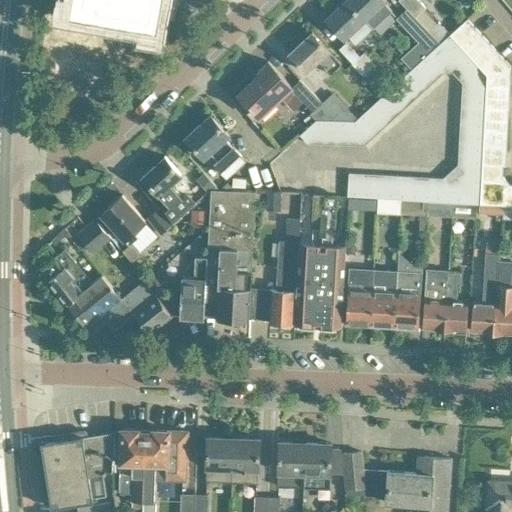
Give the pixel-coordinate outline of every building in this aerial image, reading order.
[(71,0),(70,11),(85,14),(88,15),(88,14),(99,16),(99,17),(102,17),(113,19),(116,20),(116,19),(127,21),(130,22),(141,23),(141,24),(143,24),(146,24),(158,26),(161,12),(162,9),(161,9),(162,0),(71,0)] [(373,28),(365,20),(364,20),(346,0),(326,19),(325,18),(324,19),(343,40),(347,36),(356,45),(373,28)] [(345,0),(346,0),(364,20),(365,20),(386,0),(345,0)] [(398,0),(391,6),(415,32),(411,35),(429,54),(432,51),(440,43),(429,31),(415,17),(398,0)] [(398,0),(415,17),(426,7),(418,0),(398,0)] [(458,43),(476,27),(467,18),(449,34),(458,43)] [(429,31),(440,43),(449,34),(439,22),(429,31)] [(465,51),(483,35),(476,27),(458,43),(465,51)] [(289,53),(306,72),(318,60),(330,74),(341,64),(312,32),(289,53)] [(453,63),(466,52),(465,51),(458,43),(449,34),(440,43),(432,51),(443,63),(453,63)] [(473,60),(491,44),(483,35),(465,51),(466,52),(473,60)] [(352,63),(364,76),(376,64),(365,52),(360,56),(347,42),(340,48),(353,63),(352,63)] [(481,68),(498,52),(491,44),(473,60),(480,67),(481,68)] [(443,73),(443,63),(432,51),(429,54),(418,64),(434,81),(443,73)] [(462,83),(480,67),(473,60),(466,52),(453,63),(453,72),(462,83)] [(511,66),(498,52),(481,68),(487,75),(511,76),(511,66)] [(248,107),(252,112),(253,110),(260,117),(291,88),(292,87),(268,61),(258,71),(260,73),(238,94),(249,106),(248,107)] [(434,81),(418,64),(409,72),(425,90),(434,81)] [(487,75),(481,68),(480,67),(462,83),(462,95),(485,97),(486,86),(487,75)] [(425,90),(409,72),(400,80),(416,98),(425,90)] [(510,87),(511,76),(487,75),(486,86),(510,87)] [(301,78),(292,87),(291,88),(302,100),(314,111),(323,102),(301,78)] [(416,98),(400,80),(391,88),(407,106),(416,98)] [(509,98),(510,87),(486,86),(485,97),(509,98)] [(407,106),(391,88),(382,96),(398,114),(407,106)] [(333,93),(323,102),(324,102),(340,120),(355,120),(357,119),(333,93)] [(485,108),(485,97),(462,95),(461,107),(485,109),(485,108)] [(398,114),(382,96),(373,104),(389,122),(398,114)] [(509,109),(509,98),(485,97),(485,108),(509,109)] [(340,120),(324,102),(323,102),(314,111),(311,114),(317,119),(340,120)] [(389,122),(373,104),(364,112),(380,130),(389,122)] [(484,121),(484,119),(485,109),(461,107),(460,119),(484,121)] [(508,120),(509,109),(485,108),(485,109),(484,119),(508,120)] [(380,130),(364,112),(355,120),(372,138),(380,130)] [(185,138),(203,157),(224,138),(229,134),(225,130),(224,130),(221,128),(222,126),(219,123),(220,122),(214,115),(213,117),(210,114),(185,138)] [(483,133),(484,130),(484,121),(460,119),(460,131),(483,133)] [(508,132),(508,120),(484,119),(484,121),(484,130),(508,132)] [(325,144),(326,120),(316,120),(295,139),(308,143),(325,144)] [(337,144),(338,120),(326,120),(325,144),(337,144)] [(349,144),(350,121),(338,120),(337,144),(349,144)] [(372,138),(355,120),(355,121),(350,121),(349,144),(364,145),(372,138)] [(507,143),(508,132),(484,130),(483,133),(483,141),(507,143)] [(483,141),(483,133),(460,131),(459,143),(483,145),(483,141)] [(506,154),(507,143),(483,141),(483,145),(482,153),(506,154)] [(482,153),(483,145),(459,143),(458,155),(482,157),(482,153)] [(233,146),(232,147),(215,163),(226,175),(244,159),(233,146)] [(506,165),(506,154),(482,153),(482,157),(482,164),(503,165),(506,165)] [(481,171),(482,164),(482,157),(458,155),(458,164),(463,170),(481,171)] [(171,183),(181,174),(165,156),(142,176),(166,203),(159,209),(172,223),(195,202),(188,194),(184,197),(171,183)] [(503,176),(503,165),(482,164),(481,171),(481,175),(503,176)] [(479,204),(481,175),(481,171),(463,170),(457,176),(479,204)] [(360,197),(362,173),(349,172),(347,197),(360,197)] [(372,198),(374,174),(362,173),(360,197),(372,198)] [(384,199),(386,175),(374,174),(372,198),(384,199)] [(396,199),(398,175),(386,175),(384,199),(396,199)] [(408,200),(410,176),(398,175),(396,199),(408,200)] [(509,206),(510,184),(503,176),(481,175),(479,204),(504,205),(509,206)] [(420,201),(422,177),(410,176),(408,200),(420,201)] [(479,204),(457,176),(448,184),(447,202),(479,204)] [(432,201),(434,177),(422,177),(420,201),(432,201)] [(447,202),(448,184),(443,178),(434,177),(432,201),(447,202)] [(212,189),(208,257),(206,286),(218,287),(216,318),(249,320),(256,192),(212,189)] [(122,194),(101,213),(129,244),(122,251),(132,261),(142,252),(133,242),(139,236),(134,230),(145,220),(122,194)] [(312,229),(335,230),(337,197),(338,197),(338,196),(313,195),(313,196),(312,229)] [(349,197),(348,206),(359,207),(359,198),(349,197)] [(429,230),(430,202),(402,200),(401,214),(420,215),(420,230),(429,230)] [(487,213),(504,215),(504,205),(479,204),(477,227),(485,228),(487,213)] [(161,234),(171,225),(158,209),(148,218),(161,234)] [(77,234),(93,254),(112,238),(95,219),(77,234)] [(299,243),(300,220),(286,220),(285,242),(278,242),(274,289),(271,289),(269,321),(294,322),(299,243)] [(318,324),(322,243),(321,243),(321,244),(299,243),(294,322),(300,323),(300,329),(314,330),(315,323),(318,324)] [(323,243),(322,243),(318,324),(321,324),(320,330),(335,331),(335,325),(341,325),(346,246),(323,244),(323,243)] [(136,318),(121,298),(102,274),(92,283),(65,250),(57,257),(65,266),(74,277),(70,280),(80,292),(67,304),(86,327),(93,321),(97,327),(109,317),(116,326),(132,314),(136,318)] [(495,287),(496,284),(498,254),(487,253),(483,302),(473,301),(471,330),(493,332),(495,287)] [(204,317),(206,286),(208,257),(195,256),(194,278),(182,278),(180,315),(204,317)] [(40,270),(67,304),(80,292),(70,280),(74,277),(65,266),(62,269),(54,259),(40,270)] [(493,332),(495,332),(497,335),(502,336),(505,332),(511,332),(511,284),(511,285),(511,268),(511,261),(498,261),(493,332)] [(368,281),(373,281),(373,269),(373,265),(363,264),(362,276),(369,277),(368,281)] [(394,326),(397,277),(397,270),(373,269),(373,281),(372,289),(370,324),(394,326)] [(394,326),(419,327),(422,272),(397,270),(397,277),(394,326)] [(444,329),(448,272),(426,270),(422,327),(444,329)] [(457,287),(459,287),(460,273),(448,272),(444,329),(466,330),(468,301),(456,300),(457,287)] [(146,279),(121,298),(136,318),(137,317),(149,333),(173,314),(146,279)] [(370,324),(372,289),(348,288),(346,323),(370,324)] [(66,355),(66,375),(98,374),(98,354),(66,355)] [(145,434),(138,433),(138,429),(121,429),(121,434),(113,433),(112,472),(120,471),(120,475),(121,475),(121,492),(132,492),(132,503),(143,504),(145,434)] [(46,454),(43,454),(51,507),(93,500),(92,497),(106,495),(103,473),(112,472),(113,433),(113,430),(112,430),(112,431),(83,436),(83,435),(51,440),(52,445),(46,454)] [(145,434),(143,504),(142,511),(154,511),(154,501),(155,501),(155,478),(186,479),(187,431),(153,430),(153,434),(145,434)] [(233,437),(207,437),(206,481),(232,482),(233,437)] [(259,438),(233,437),(232,482),(258,483),(259,438)] [(303,487),(305,442),(279,441),(278,486),(303,487)] [(331,443),(305,442),(303,487),(330,488),(331,443)] [(446,511),(451,458),(419,455),(419,456),(420,457),(419,472),(363,469),(361,451),(343,453),(347,495),(385,498),(384,503),(429,506),(428,511),(446,511)] [(511,481),(489,480),(487,507),(490,507),(489,511),(510,511),(511,507),(511,481)] [(193,511),(194,494),(182,493),(181,511),(193,511)] [(206,511),(207,494),(194,494),(193,511),(206,511)] [(265,511),(266,497),(254,496),(253,511),(265,511)] [(278,511),(279,497),(266,497),(265,511),(278,511)] [(110,511),(111,501),(78,506),(78,511),(110,511)]
